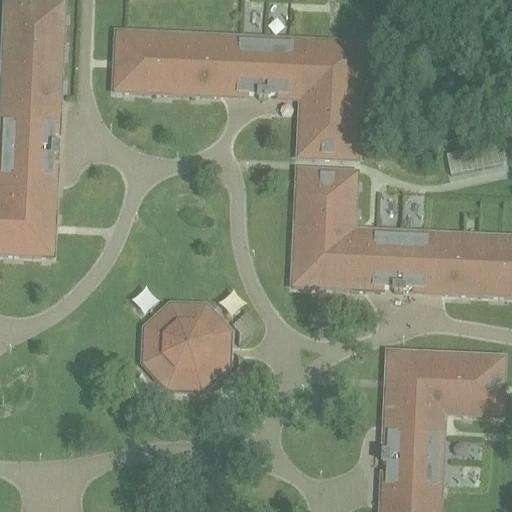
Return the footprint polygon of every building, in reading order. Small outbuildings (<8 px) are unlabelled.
[(58,188),(58,186),(51,186),(52,168),(52,158),(57,159),(58,149),(53,149),(53,139),(55,112),(56,112),(57,111),(58,111),(59,110),(60,109),(64,14),(37,12),(37,4),(15,3),(15,11),(4,11),(0,100),(0,128),(4,129),(3,146),(0,146),(0,148),(3,148),(3,154),(0,154),(0,155),(3,156),(1,203),(0,203),(0,257),(53,260),(54,242),(54,236),(55,236),(55,234),(54,234),(54,227),(56,227),(56,226),(54,226),(56,188),(58,188)] [(304,116),(303,116),(302,116),(301,116),(300,117),(300,118),(299,118),(299,119),(299,133),(298,148),(297,161),(357,164),(362,47),(338,45),(338,44),(336,44),(336,45),(330,45),(329,45),(329,44),(328,44),(328,45),(290,43),(290,42),(288,42),(288,48),(270,47),(270,42),(269,42),(268,47),(262,47),(262,42),(261,42),(260,47),(243,46),(243,40),(241,40),(241,41),(192,39),(125,36),(125,44),(116,44),(114,86),(121,87),(123,87),(123,95),(174,98),(212,99),(217,100),(218,100),(219,99),(220,99),(220,98),(221,98),(221,97),(221,96),(221,95),(258,97),(258,102),(268,102),(268,97),(305,99),(304,116)] [(446,158),(450,178),(505,166),(500,146),(446,158)] [(393,295),(403,296),(403,291),(440,292),(440,293),(440,294),(440,295),(440,296),(441,296),(441,297),(442,297),(443,297),(444,297),(511,300),(511,240),(480,239),(459,238),(425,237),(425,235),(424,235),(423,237),(423,242),(405,241),(406,236),(404,236),(404,241),(397,240),(398,235),(396,235),(396,240),(354,238),(349,238),(350,221),(351,221),(352,221),(353,221),(353,220),(354,220),(354,219),(355,219),(355,218),(355,217),(357,176),(297,173),(292,290),(316,292),(316,293),(318,293),(318,292),(325,292),(325,293),(326,293),(326,292),(364,294),(364,295),(366,295),(366,294),(366,289),(393,290),(393,295)] [(142,368),(166,394),(202,396),(229,372),(229,358),(224,357),(224,349),(230,350),(230,336),(206,309),(170,308),(144,332),(142,368)] [(457,417),(457,418),(458,418),(459,418),(502,420),(504,360),(387,355),(386,380),(384,380),(384,382),(386,382),(386,388),(384,388),(384,390),(385,390),(384,428),(382,428),(382,429),(384,430),(389,430),(388,457),(382,457),(382,466),(387,467),(385,504),(384,504),(383,504),(382,504),(381,504),(381,505),(380,505),(380,506),(379,511),(439,511),(441,489),(442,489),(442,487),(441,487),(437,487),(438,469),(442,469),(442,467),(438,467),(438,461),(442,461),(442,460),(438,459),(440,413),(456,414),(456,415),(456,416),(457,416),(457,417)]
